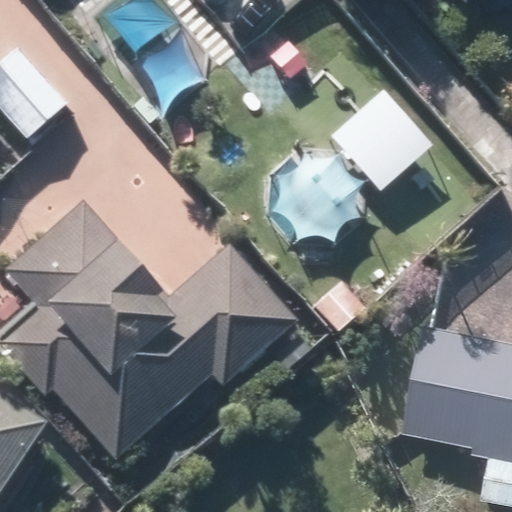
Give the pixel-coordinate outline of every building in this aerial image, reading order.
[(196,0),(239,52),(303,0),(196,0)] [(19,45),(0,62),(0,105),(29,138),(69,102),(19,45)] [(10,328),(120,454),(214,371),(224,382),(300,316),(234,242),(175,295),(91,200),(15,267),(44,299),(10,328)] [(511,360),(423,344),(407,433),(511,452),(511,360)] [(0,489),(47,420),(0,388),(0,489)]
